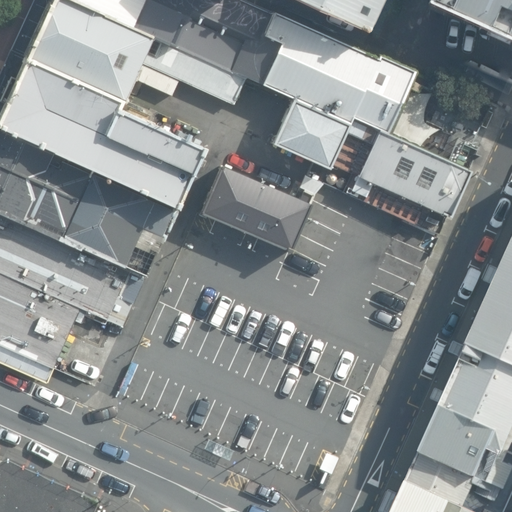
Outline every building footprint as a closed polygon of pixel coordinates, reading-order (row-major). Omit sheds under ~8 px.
[(69,0),(45,0),(0,104),(0,129),(170,207),(201,145),(118,105),(138,63),(231,103),(242,74),(204,58),(175,46),(69,0)] [(249,0),(69,0),(175,46),(192,10),(246,34),(259,4),(249,0)] [(303,0),(372,31),(386,0),(303,0)] [(511,0),(430,0),(511,35),(511,0)] [(415,67),(259,4),(246,34),(243,42),(215,31),(204,58),(242,74),(291,95),(348,121),(344,130),(371,141),(377,126),(387,130),(415,67)] [(348,121),(291,95),(271,140),(328,166),(344,130),(348,121)] [(387,130),(377,126),(371,141),(348,193),(402,217),(415,222),(423,203),(449,214),(470,166),(387,130)] [(170,207),(0,129),(0,216),(142,276),(170,207)] [(290,249),(311,201),(222,162),(201,210),(290,249)] [(142,276),(0,216),(0,273),(121,327),(142,276)] [(510,511),(511,234),(388,511),(510,511)] [(77,308),(0,273),(0,350),(51,373),(77,308)]
